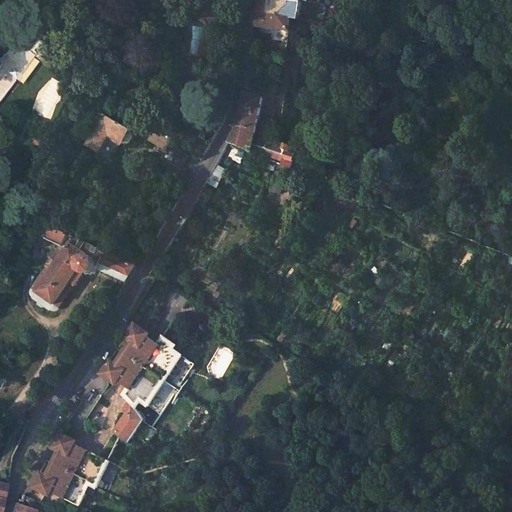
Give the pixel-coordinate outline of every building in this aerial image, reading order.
[(286,0),(286,4),(251,1),(250,15),(290,20),(297,20),(299,0),(286,0)] [(466,0),(457,0),(452,20),(461,21),(466,0)] [(250,23),(250,28),(289,31),(290,20),(250,15),(250,23)] [(363,39),(371,41),(372,34),(364,32),(363,39)] [(18,42),(0,64),(0,98),(35,55),(18,42)] [(298,172),(304,156),(253,139),(262,98),(244,94),(238,127),(228,144),(298,172)] [(107,134),(120,141),(121,141),(122,141),(126,141),(129,140),(131,139),(131,137),(132,135),(131,133),(127,128),(103,115),(86,144),(97,151),(107,134)] [(174,136),(156,126),(148,141),(167,151),(174,136)] [(33,218),(28,230),(40,236),(40,237),(56,244),(42,264),(44,265),(29,287),(52,303),(67,280),(73,284),(82,270),(86,272),(92,271),(95,267),(99,262),(129,275),(136,265),(33,218)] [(95,267),(124,282),(129,275),(99,262),(95,267)] [(52,303),(29,287),(29,288),(28,290),(28,292),(29,295),(33,298),(48,308),(52,303)] [(120,385),(151,338),(133,325),(124,339),(131,344),(116,366),(109,361),(104,368),(99,375),(107,381),(109,378),(120,385)] [(178,347),(161,336),(157,342),(126,389),(121,397),(125,402),(135,410),(140,403),(159,416),(193,365),(182,358),(183,357),(175,351),(178,347)] [(151,338),(120,385),(126,389),(157,342),(151,338)] [(135,410),(125,402),(121,408),(125,411),(110,431),(127,444),(143,422),(135,410)] [(97,490),(112,462),(67,440),(68,439),(60,434),(56,442),(52,450),(60,454),(47,477),(40,473),(32,488),(50,498),(52,493),(79,507),(90,487),(97,490)] [(47,511),(33,506),(31,500),(19,496),(18,501),(17,501),(15,502),(12,511),(47,511)]
